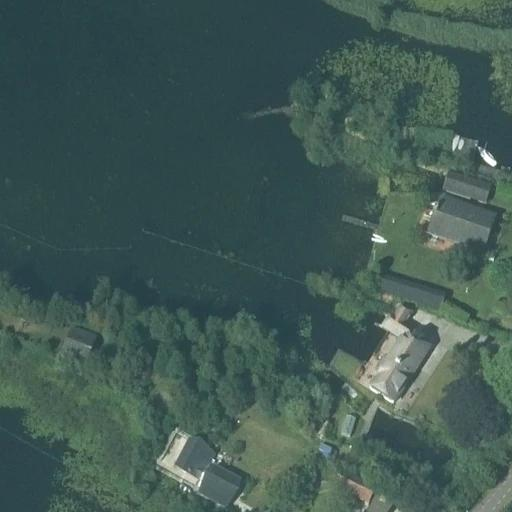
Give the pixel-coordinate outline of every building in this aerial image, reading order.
[(486,239),(492,221),(440,203),(428,237),(472,252),(477,236),(486,239)] [(439,312),(443,299),(384,281),(380,294),(439,312)] [(379,377),(369,391),(392,406),(429,350),(407,335),(409,332),(403,328),(411,315),(400,308),(399,309),(392,320),(390,319),(389,318),(388,319),(382,329),(387,332),(401,342),(386,365),(383,363),(375,374),(379,377)] [(172,405),(157,397),(151,406),(166,415),(172,405)] [(328,443),(332,428),(321,425),(317,440),(328,443)] [(210,469),(208,468),(215,455),(200,440),(188,439),(173,467),(182,473),(197,480),(202,482),(197,495),(225,510),(238,491),(241,481),(213,465),(210,469)] [(366,504),(374,489),(363,484),(364,482),(343,472),(335,488),(366,504)]
